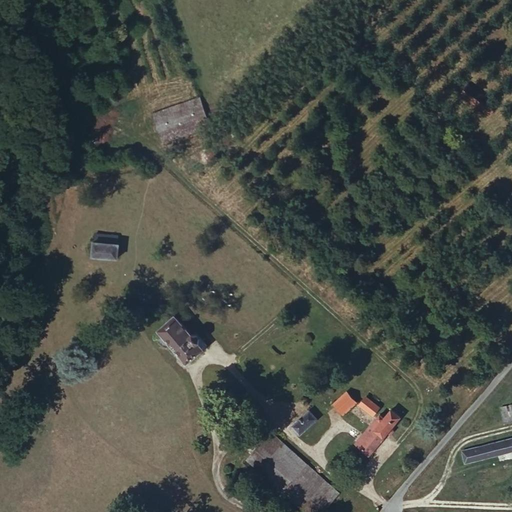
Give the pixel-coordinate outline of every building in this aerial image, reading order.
[(501,97),(470,76),(463,86),(494,107),(501,97)] [(171,138),(218,120),(209,93),(161,110),(171,138)] [(103,236),(123,238),(124,231),(103,229),(103,236)] [(126,239),(123,238),(103,236),(101,236),(100,252),(125,253),(126,239)] [(199,331),(183,312),(168,326),(195,356),(208,345),(211,347),(214,345),(217,342),(204,326),(199,331)] [(363,398),(352,387),(340,400),(351,410),(363,398)] [(388,403),(375,392),(370,400),(383,410),(388,403)] [(501,419),(511,416),(511,401),(498,404),(501,419)] [(378,451),(409,411),(400,403),(393,412),(388,410),(367,436),(371,440),(369,444),(378,451)] [(298,423),(300,426),(306,432),(323,415),(316,408),(298,423)] [(310,511),(329,511),(294,486),(286,480),(282,472),(285,457),(282,449),(290,443),(276,431),(252,460),(310,511)] [(459,454),(460,461),(511,447),(511,437),(511,434),(460,447),(461,454),(459,454)] [(301,452),(290,443),(282,449),(285,457),(286,459),(291,461),(298,458),(300,455),(301,452)] [(294,486),(329,511),(330,511),(342,498),(309,469),(314,464),(301,452),(300,455),(298,458),(291,461),(286,459),(285,457),(282,472),(286,480),(294,486)] [(309,469),(342,498),(349,491),(316,461),(314,464),(309,469)]
